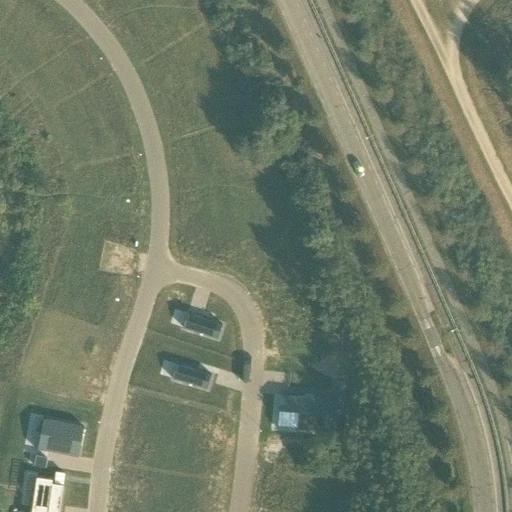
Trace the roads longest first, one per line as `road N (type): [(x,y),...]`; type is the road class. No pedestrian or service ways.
road 1 (tertiary): [(484,511),(477,447),(453,372),(287,0)]
road 2 (residential): [(157,265),(213,283),(244,305),(258,347),(236,511)]
road 3 (residential): [(157,265),(164,144),(120,26),(91,0)]
road 4 (residential): [(99,511),(157,265)]
road 5 (track): [(511,200),(455,88)]
